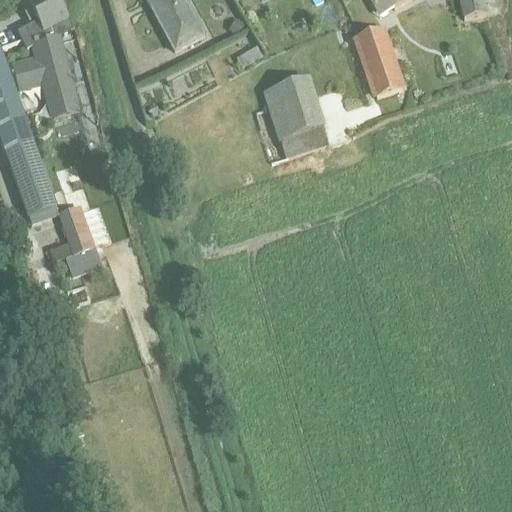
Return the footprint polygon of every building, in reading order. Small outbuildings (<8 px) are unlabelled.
[(38,27),(18,38),(28,56),(33,54),(53,126),(82,118),(71,77),(75,76),(72,66),(68,67),(61,42),(74,36),(55,0),(48,0),(29,9),(30,11),(36,23),(38,27)] [(181,0),(144,0),(177,60),(206,44),(181,0)] [(410,0),(366,0),(380,24),(413,5),(410,0)] [(445,0),(446,5),(459,3),(463,26),(488,21),(483,0),(445,0)] [(386,35),(333,53),(352,112),(406,94),(386,35)] [(259,52),(236,64),(242,75),(265,63),(259,52)] [(7,74),(0,76),(0,143),(28,225),(30,225),(33,232),(59,223),(56,216),(58,215),(7,74)] [(283,93),(263,99),(279,149),(281,149),(286,165),(329,151),(324,135),(326,134),(310,84),(283,93)] [(81,213),(59,220),(73,262),(95,254),(81,213)] [(0,257),(12,253),(10,245),(0,247),(0,257)] [(60,451),(19,463),(32,505),(86,489),(79,465),(65,469),(60,451)]
